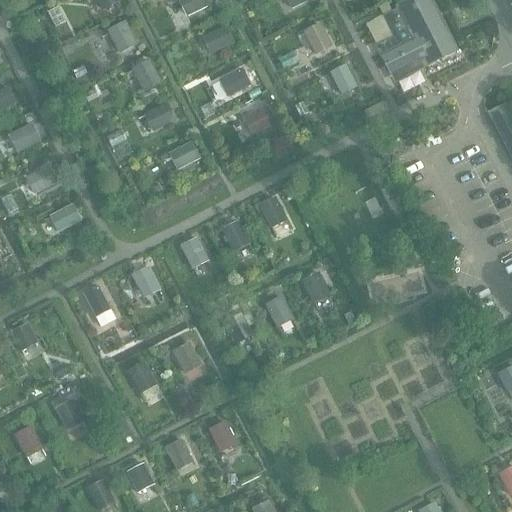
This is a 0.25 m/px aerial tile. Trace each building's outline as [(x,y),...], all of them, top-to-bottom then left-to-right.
[(115,0),(96,0),(101,10),(117,3),(115,0)] [(204,0),(180,0),(179,1),(186,15),(207,4),(204,0)] [(286,0),(291,8),(308,0),(286,0)] [(393,39),(377,47),(392,77),(424,61),(427,67),(456,52),(449,37),(430,0),(413,0),(400,7),(398,8),(398,9),(382,17),(393,39)] [(125,26),(109,33),(119,53),(135,45),(125,26)] [(319,27),(305,34),(315,55),(329,47),(319,27)] [(225,29),(203,40),(210,54),(232,43),(225,29)] [(293,53),(278,61),(284,72),(298,64),(293,53)] [(150,64),(134,71),(144,91),(159,83),(150,64)] [(345,67),(331,74),(342,95),(356,88),(345,67)] [(242,72),(221,83),(227,97),(249,86),(242,72)] [(7,91),(0,94),(0,111),(14,104),(7,91)] [(511,116),(507,106),(489,115),(511,159),(511,116)] [(167,107),(146,117),(153,131),(174,121),(167,107)] [(266,110),(245,121),(252,135),(274,124),(266,110)] [(31,127),(9,138),(16,152),(38,141),(31,127)] [(191,145),(170,156),(177,170),(198,159),(191,145)] [(48,168),(26,179),(33,193),(55,183),(48,168)] [(273,200),(259,207),(269,229),(284,222),(273,200)] [(71,208),(50,218),(57,232),(79,222),(71,208)] [(236,224),(222,231),(233,253),(247,245),(236,224)] [(195,240),(181,248),(192,268),(206,261),(195,240)] [(147,269),(132,277),(143,298),(158,291),(147,269)] [(317,276),(303,283),(314,304),(328,297),(317,276)] [(100,293),(85,300),(94,318),(108,311),(100,293)] [(279,300),(266,307),(276,328),(291,321),(279,300)] [(239,316),(225,323),(236,344),(250,337),(239,316)] [(27,329),(13,336),(22,354),(36,347),(27,329)] [(188,346),(174,353),(185,374),(199,366),(188,346)] [(143,365),(128,373),(140,393),(154,386),(143,365)] [(511,369),(500,375),(508,392),(511,390),(511,369)] [(71,403),(57,410),(68,431),(82,424),(71,403)] [(224,424),(209,431),(221,452),(234,445),(224,424)] [(30,429),(16,437),(27,458),(41,451),(30,429)] [(180,442),(166,450),(177,470),(191,463),(180,442)] [(143,466),(127,474),(138,493),(153,485),(143,466)] [(511,468),(500,475),(511,496),(511,495),(511,468)] [(102,483),(89,490),(99,511),(113,503),(102,483)] [(271,511),(267,503),(253,510),(253,511),(271,511)]
